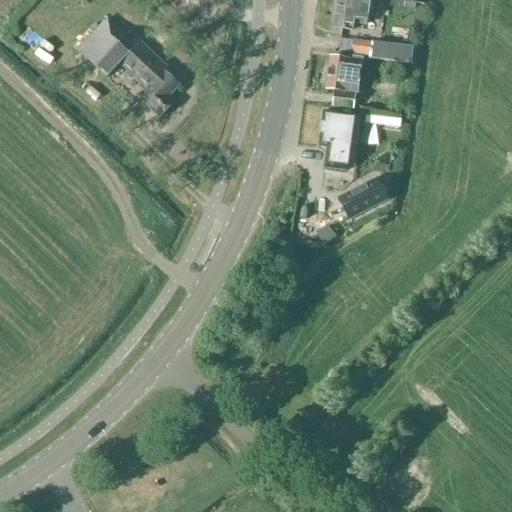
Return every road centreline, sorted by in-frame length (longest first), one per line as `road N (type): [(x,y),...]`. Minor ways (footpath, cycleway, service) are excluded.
road 1 (tertiary): [(0,497),(97,425),(211,283),(259,175),(291,0)]
road 2 (track): [(206,290),(176,277),(140,243),(105,171),(0,70)]
